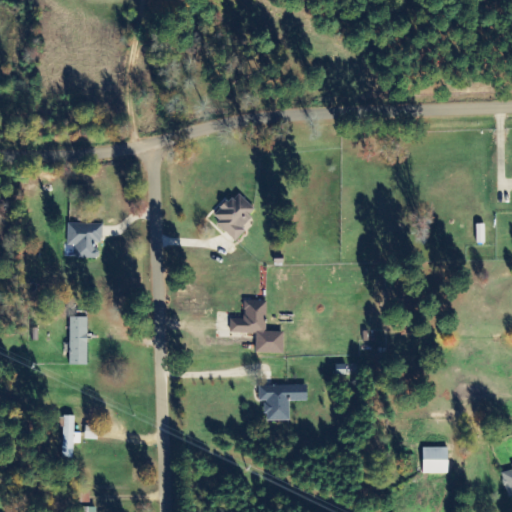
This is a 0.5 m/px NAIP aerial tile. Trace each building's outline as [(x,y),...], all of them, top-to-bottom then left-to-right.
[(213,219),(234,239),(259,212),(238,192),(213,219)] [(103,224),(68,224),(68,245),(77,246),(77,257),(96,258),(96,243),(103,243),(103,224)] [(267,301),(245,301),(245,319),(231,319),(231,333),(257,334),(257,353),(284,353),(285,332),(266,332),(267,301)] [(88,317),(71,317),(70,366),(88,366),(88,317)] [(290,420),(290,401),(309,401),(308,385),(260,386),(260,401),(266,401),(267,421),(290,420)] [(75,417),(63,416),(62,458),(74,458),(74,444),(81,444),(81,434),(75,434),(75,417)] [(424,475),(448,474),(448,448),(423,449),(424,475)] [(511,470),(500,474),(508,499),(511,497),(511,470)]
